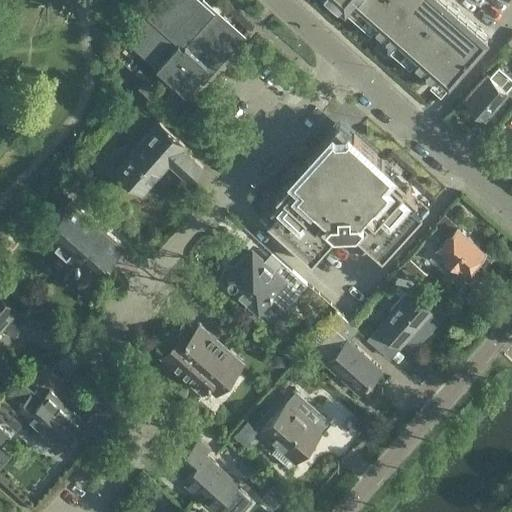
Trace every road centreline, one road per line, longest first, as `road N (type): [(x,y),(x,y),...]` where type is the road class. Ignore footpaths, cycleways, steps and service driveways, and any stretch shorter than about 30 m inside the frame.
road 1 (residential): [(88,511),(148,442),(94,340),(342,59)]
road 2 (residential): [(511,322),(343,511)]
road 3 (residential): [(511,209),(342,59)]
